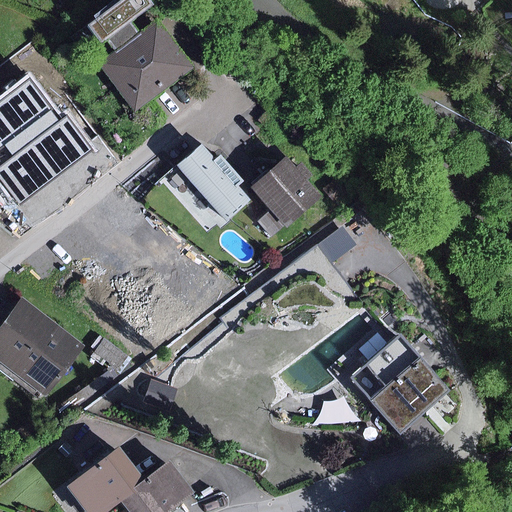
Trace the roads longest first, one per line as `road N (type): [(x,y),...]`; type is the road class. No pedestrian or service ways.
road 1 (residential): [(248,511),(396,470),(464,441),(474,411),(458,352)]
road 2 (residential): [(0,268),(224,92)]
